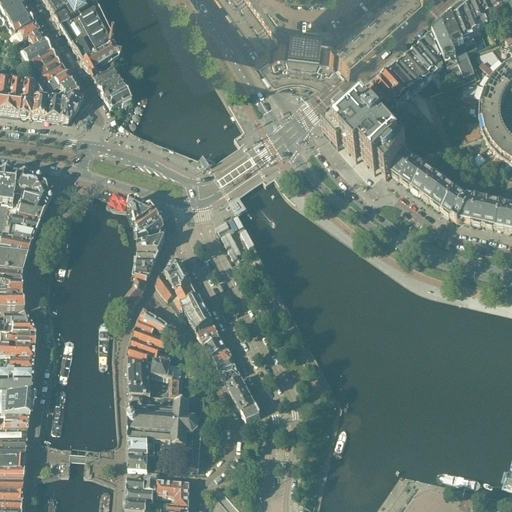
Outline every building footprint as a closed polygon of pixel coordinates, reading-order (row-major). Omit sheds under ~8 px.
[(16,0),(0,0),(0,10),(16,1),(16,0)] [(109,49),(108,48),(112,46),(110,42),(112,41),(97,9),(92,0),(39,0),(52,21),(58,31),(64,27),(66,30),(60,33),(70,50),(80,66),(109,49)] [(280,36),(266,16),(254,0),(222,0),(231,12),(275,73),(277,71),(280,70),(283,69),(286,67),(289,67),(292,66),(295,66),(298,65),(301,66),(305,35),(290,34),(290,37),(280,35),(280,36)] [(328,79),(417,0),(379,0),(332,42),(331,41),(321,40),(322,37),(305,35),(301,66),(303,66),(306,66),(309,67),(312,68),(315,69),(318,71),(321,73),(323,75),(326,77),(328,79)] [(475,0),(474,0),(468,6),(479,34),(488,31),(485,22),(475,0)] [(485,0),(475,0),(485,22),(489,21),(491,26),(496,24),(492,16),(485,0)] [(496,0),(485,0),(492,16),(497,14),(499,19),(503,17),(500,8),(496,0)] [(507,0),(496,0),(500,8),(504,7),(506,12),(511,10),(509,3),(507,0)] [(16,1),(0,10),(0,15),(2,20),(0,21),(0,22),(2,26),(24,12),(19,5),(16,1)] [(480,36),(479,34),(468,6),(461,12),(472,40),(480,36)] [(24,12),(2,26),(4,29),(7,27),(9,31),(28,20),(24,12)] [(477,54),(472,40),(461,12),(451,21),(461,47),(462,47),(466,58),(477,54)] [(10,40),(32,27),(28,20),(9,31),(11,34),(8,36),(10,40)] [(475,81),(466,58),(462,47),(461,47),(451,21),(442,29),(465,85),(475,81)] [(15,49),(38,35),(33,26),(32,27),(10,40),(15,49)] [(442,29),(432,38),(444,66),(454,89),(465,85),(442,29)] [(493,41),(511,34),(511,29),(492,36),(493,41)] [(44,44),(38,35),(15,49),(21,58),(26,55),(43,45),(44,44)] [(432,38),(423,46),(442,68),(444,66),(432,38)] [(31,67),(50,56),(43,45),(26,55),(21,58),(27,69),(31,67)] [(423,46),(417,52),(438,77),(439,77),(442,74),(438,70),(442,68),(423,46)] [(109,49),(80,66),(91,85),(99,81),(94,73),(117,59),(111,48),(109,49)] [(417,52),(410,58),(429,79),(432,76),(435,80),(437,83),(441,80),(439,77),(438,77),(417,52)] [(50,56),(31,67),(35,74),(55,64),(50,56)] [(410,58),(403,64),(425,89),(429,85),(425,82),(429,79),(410,58)] [(55,64),(35,74),(40,82),(59,71),(59,70),(55,64)] [(403,64),(396,70),(418,95),(421,92),(423,94),(427,91),(425,89),(403,64)] [(482,65),(478,69),(489,78),(492,74),(482,65)] [(511,79),(504,67),(492,77),(509,92),(511,89),(511,88),(511,79)] [(53,84),(65,77),(60,70),(59,70),(59,71),(40,82),(36,84),(38,86),(43,83),(46,89),(53,84)] [(396,70),(389,77),(428,121),(431,124),(433,124),(424,103),(418,95),(396,70)] [(99,81),(91,85),(96,93),(115,83),(110,74),(99,81)] [(70,86),(65,77),(53,84),(58,93),(69,87),(70,86)] [(389,77),(382,83),(417,123),(428,121),(389,77)] [(509,92),(492,77),(484,91),(503,100),(505,97),(506,96),(507,94),(509,92)] [(115,83),(96,93),(101,102),(121,91),(115,83)] [(417,123),(382,83),(359,103),(380,126),(385,122),(386,123),(393,117),(407,132),(423,130),(417,123)] [(9,88),(0,86),(0,118),(6,119),(9,88)] [(75,98),(69,87),(58,93),(49,99),(60,107),(75,98)] [(22,89),(9,88),(6,119),(18,121),(22,89)] [(30,122),(34,93),(34,90),(22,89),(18,121),(30,122)] [(121,91),(101,102),(109,114),(119,110),(121,113),(129,109),(130,104),(130,103),(130,101),(130,100),(129,99),(125,89),(121,91)] [(503,100),(484,91),(479,105),(501,109),(501,107),(502,105),(502,104),(503,102),(503,100)] [(37,94),(34,93),(30,122),(46,124),(49,99),(47,100),(39,99),(37,94)] [(60,107),(58,126),(67,127),(81,106),(75,98),(60,107)] [(58,126),(60,107),(49,99),(46,124),(58,126)] [(426,102),(445,151),(450,149),(431,100),(426,102)] [(407,156),(391,138),(380,126),(359,103),(358,103),(330,129),(322,136),(337,153),(341,150),(356,166),(360,162),(366,169),(374,178),(378,175),(385,183),(390,179),(407,156)] [(501,109),(479,105),(478,121),(500,119),(500,117),(500,116),(500,114),(500,112),(501,109)] [(500,119),(478,121),(481,136),(502,129),(501,127),(501,126),(501,123),(500,121),(500,119)] [(502,129),(481,136),(488,150),(507,137),(506,136),(505,135),(504,133),(503,131),(502,129)] [(480,139),(478,134),(466,139),(468,144),(480,139)] [(507,137),(488,150),(499,161),(511,145),(511,143),(510,142),(508,139),(507,137)] [(511,145),(499,161),(511,169),(511,145)] [(401,186),(417,164),(407,157),(391,180),(401,186)] [(478,157),(472,164),(477,168),(478,170),(479,169),(485,163),(478,157)] [(200,164),(205,172),(211,168),(211,167),(213,166),(209,160),(207,161),(206,160),(200,164)] [(488,171),(492,174),(500,164),(496,161),(488,171)] [(417,164),(401,186),(403,188),(402,189),(408,193),(409,192),(411,194),(427,172),(417,164)] [(427,172),(411,194),(413,195),(412,196),(418,200),(419,199),(421,201),(437,179),(427,172)] [(15,180),(0,178),(0,208),(12,210),(14,195),(15,180)] [(447,186),(437,179),(421,201),(423,203),(422,203),(428,208),(429,207),(431,208),(447,186)] [(37,183),(15,180),(14,195),(25,197),(47,202),(37,183)] [(447,186),(431,208),(433,210),(433,211),(438,215),(439,214),(441,216),(457,194),(447,186)] [(457,194),(441,216),(443,217),(443,218),(449,222),(449,221),(452,223),(467,201),(457,194)] [(47,202),(25,197),(22,209),(43,216),(49,204),(47,202)] [(467,201),(452,223),(457,227),(459,225),(471,228),(477,201),(468,199),(467,201)] [(488,204),(477,201),(471,228),(473,228),(473,229),(480,231),(480,230),(482,230),(488,204)] [(501,207),(488,204),(482,230),(485,231),(485,232),(492,234),(492,233),(495,233),(501,207)] [(128,211),(127,215),(131,220),(135,234),(156,218),(134,205),(130,206),(128,211)] [(229,210),(236,219),(243,214),(237,205),(229,210)] [(511,209),(501,207),(495,233),(511,237),(511,209)] [(43,216),(22,209),(21,209),(17,222),(38,227),(43,216)] [(156,218),(135,234),(137,238),(135,239),(135,241),(135,243),(137,245),(160,226),(156,218)] [(38,227),(17,222),(12,221),(10,231),(35,237),(38,227)] [(149,247),(165,235),(160,226),(137,245),(138,248),(147,243),(149,247)] [(35,237),(10,231),(7,241),(31,247),(35,237)] [(138,253),(163,245),(165,235),(149,247),(147,243),(138,248),(138,253)] [(31,247),(7,241),(1,240),(0,248),(0,254),(4,255),(27,259),(31,247)] [(62,282),(64,280),(71,247),(70,244),(67,242),(65,243),(63,246),(56,278),(57,281),(59,282),(62,282)] [(163,245),(138,253),(137,259),(157,258),(163,245)] [(0,274),(21,277),(23,269),(27,259),(4,255),(2,263),(0,262),(0,274)] [(190,288),(179,268),(178,265),(174,268),(165,282),(176,297),(190,288)] [(20,278),(0,276),(0,285),(19,287),(20,278)] [(149,278),(135,276),(134,282),(136,282),(146,284),(149,278)] [(177,299),(176,297),(165,282),(163,278),(155,291),(167,306),(172,302),(177,299)] [(133,292),(123,306),(131,312),(143,297),(143,296),(146,288),(146,285),(146,284),(136,282),(135,284),(133,291),(133,292)] [(0,293),(0,294),(0,301),(20,301),(20,287),(19,287),(0,285),(0,293)] [(190,288),(176,297),(177,299),(172,302),(174,306),(175,307),(194,296),(190,288)] [(67,335),(65,309),(64,296),(61,293),(59,291),(56,294),(55,296),(55,310),(59,336),(61,338),(64,339),(66,337),(67,335)] [(180,314),(198,304),(194,296),(175,307),(180,314)] [(20,303),(0,302),(0,315),(22,315),(23,315),(20,302),(20,303)] [(198,304),(180,314),(183,319),(182,320),(182,321),(184,323),(186,321),(188,327),(196,339),(213,331),(198,304)] [(175,307),(174,306),(170,309),(176,317),(180,314),(175,307)] [(143,315),(138,326),(147,330),(152,321),(143,315)] [(2,326),(0,325),(0,336),(7,337),(11,337),(11,333),(8,333),(9,328),(16,328),(17,318),(2,319),(2,326)] [(33,338),(29,329),(25,318),(17,318),(16,328),(9,328),(8,333),(11,333),(11,337),(11,338),(33,338)] [(161,326),(152,321),(147,330),(155,334),(170,341),(173,335),(161,326)] [(106,371),(107,368),(108,330),(107,326),(104,325),(100,326),(98,329),(98,368),(99,372),(102,373),(106,371)] [(138,326),(135,334),(152,339),(155,334),(147,330),(138,326)] [(213,331),(196,339),(201,347),(217,338),(213,331)] [(135,334),(133,343),(148,348),(148,347),(161,352),(163,353),(167,345),(152,339),(135,334)] [(11,338),(11,337),(7,337),(6,344),(0,343),(0,348),(33,350),(33,338),(11,338)] [(217,338),(201,347),(204,352),(219,343),(217,338)] [(64,387),(66,385),(72,346),(71,343),(68,342),(65,342),(63,345),(58,384),(59,387),(61,387),(64,387)] [(167,378),(169,363),(157,360),(161,352),(148,347),(148,348),(133,343),(130,353),(154,362),(152,369),(151,379),(166,382),(167,378)] [(190,358),(179,343),(172,356),(192,363),(193,363),(190,358)] [(219,343),(204,352),(211,363),(212,362),(226,355),(219,343)] [(32,363),(33,350),(0,348),(0,362),(5,362),(32,363)] [(127,363),(149,368),(152,369),(154,362),(130,353),(127,363)] [(226,355),(212,362),(216,370),(230,363),(226,355)] [(32,363),(5,362),(4,369),(3,369),(2,375),(32,376),(32,363)] [(149,383),(149,379),(149,368),(127,363),(129,399),(130,399),(143,400),(150,400),(149,388),(149,385),(149,383)] [(230,363),(216,370),(219,376),(234,370),(230,363)] [(234,370),(219,376),(225,387),(239,380),(234,370)] [(2,375),(0,374),(0,387),(31,388),(32,376),(2,375)] [(206,432),(204,406),(203,404),(180,403),(181,382),(172,380),(172,379),(167,378),(166,382),(170,383),(169,402),(161,401),(161,411),(143,410),(130,409),(128,442),(128,443),(147,444),(162,445),(162,449),(164,449),(164,454),(170,454),(170,452),(185,453),(184,473),(198,474),(202,431),(206,432)] [(240,383),(227,390),(232,400),(245,393),(240,383)] [(0,398),(30,399),(31,388),(0,387),(0,398)] [(57,438),(59,436),(66,397),(64,394),(61,393),(58,393),(56,396),(51,435),(52,438),(55,439),(57,438)] [(245,393),(232,400),(236,409),(250,402),(245,393)] [(28,420),(30,399),(0,398),(0,426),(2,426),(2,423),(3,421),(3,420),(28,420)] [(143,400),(130,399),(130,409),(143,410),(143,400)] [(250,402),(236,409),(241,419),(255,411),(250,402)] [(255,411),(241,419),(246,427),(260,420),(255,411)] [(0,453),(24,454),(25,446),(25,444),(0,443),(0,453)] [(147,449),(147,444),(128,443),(128,451),(152,452),(152,449),(147,449)] [(152,452),(128,451),(128,459),(148,460),(154,460),(154,454),(152,454),(152,452)] [(0,462),(23,463),(24,454),(0,453),(0,462)] [(148,460),(128,459),(128,467),(153,468),(153,464),(147,464),(148,460)] [(0,476),(22,476),(23,468),(23,463),(0,462),(0,476)] [(153,468),(128,467),(127,474),(147,476),(147,472),(152,472),(153,468)] [(0,483),(22,485),(22,476),(0,476),(0,483)] [(0,494),(21,496),(22,485),(0,483),(0,494)] [(127,483),(126,494),(145,496),(146,485),(127,483)] [(148,485),(146,485),(145,496),(157,497),(157,486),(154,486),(151,485),(148,485)] [(166,503),(166,487),(157,486),(157,497),(157,502),(158,502),(166,503)] [(175,503),(175,488),(166,487),(166,503),(175,503)] [(188,511),(188,489),(175,488),(175,503),(174,511),(186,511),(188,511)] [(107,511),(109,496),(108,494),(106,492),(103,493),(102,495),(99,511),(107,511)] [(0,504),(20,505),(21,496),(0,494),(0,504)] [(157,497),(145,496),(126,494),(125,507),(153,509),(154,502),(157,502),(157,497)] [(55,511),(56,503),(55,501),(52,500),(49,501),(47,503),(46,511),(55,511)]
